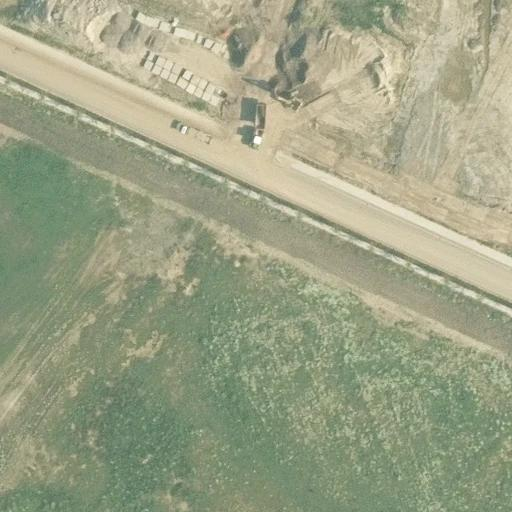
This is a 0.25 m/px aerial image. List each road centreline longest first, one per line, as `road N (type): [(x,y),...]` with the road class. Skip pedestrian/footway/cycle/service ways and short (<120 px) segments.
road 1 (unclassified): [(0,56),(511,288)]
road 2 (track): [(282,0),(232,162)]
